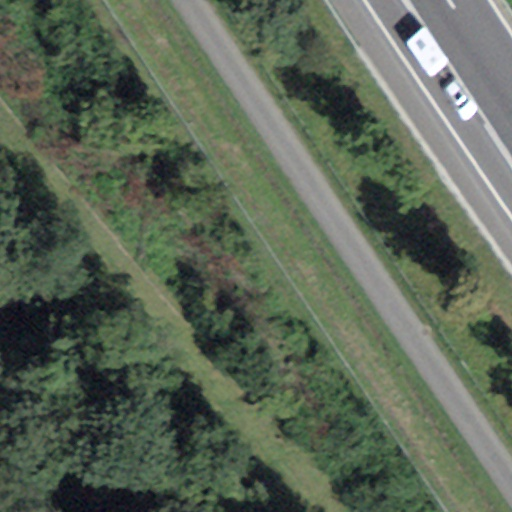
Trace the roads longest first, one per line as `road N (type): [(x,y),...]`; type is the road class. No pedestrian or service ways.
road 1 (unclassified): [(185,0),(511,486)]
road 2 (unknown): [(311,511),(0,141)]
road 3 (motorway): [(444,0),(511,105)]
